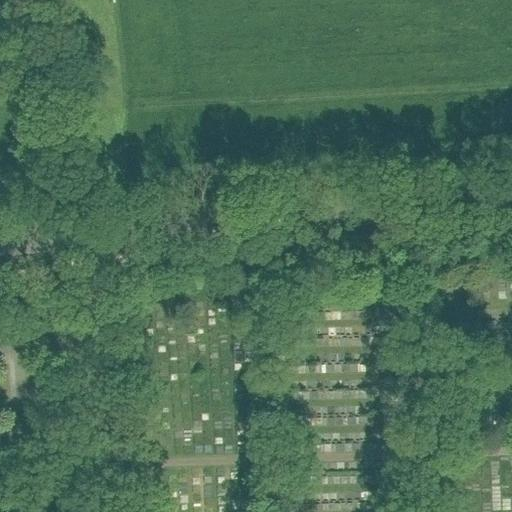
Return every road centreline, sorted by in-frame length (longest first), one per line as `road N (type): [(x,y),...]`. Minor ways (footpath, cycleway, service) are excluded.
road 1 (secondary): [(83,236),(511,198)]
road 2 (track): [(53,238),(31,0)]
road 3 (unclassified): [(93,332),(110,511)]
